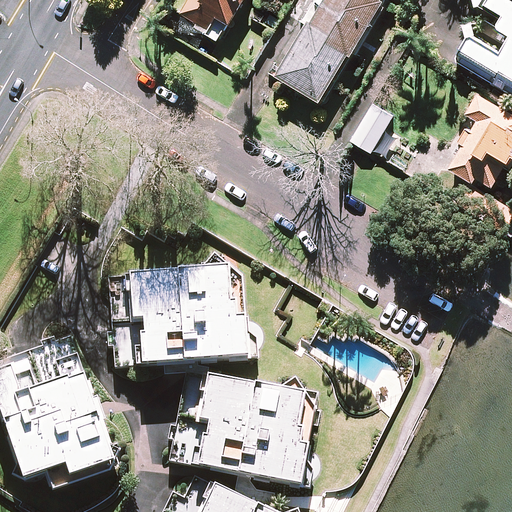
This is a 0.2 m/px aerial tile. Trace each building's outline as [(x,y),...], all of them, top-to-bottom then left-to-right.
[(190,0),(177,21),(218,46),(246,0),(190,0)] [(381,0),(322,0),(275,83),(319,109),(381,0)] [(511,0),(465,0),(470,12),(484,20),(459,67),(511,95),(511,0)] [(511,117),(477,98),(466,118),(475,127),(444,176),(469,192),(460,206),(505,234),(511,224),(511,207),(491,194),(504,174),(511,179),(511,178),(511,117)] [(395,124),(370,110),(351,144),(377,158),(395,124)] [(253,362),(245,267),(111,278),(119,373),(253,362)] [(116,471),(70,337),(0,361),(0,420),(28,501),(116,471)] [(306,486),(320,396),(185,375),(171,465),(306,486)] [(260,511),(184,479),(169,511),(260,511)]
